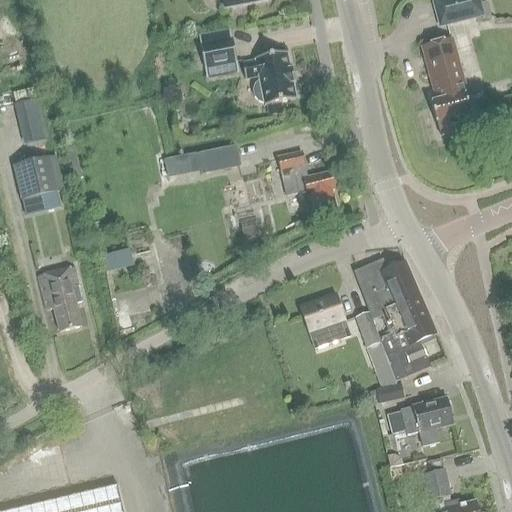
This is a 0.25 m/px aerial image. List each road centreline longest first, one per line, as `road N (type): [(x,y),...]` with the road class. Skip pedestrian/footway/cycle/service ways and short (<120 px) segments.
road 1 (unclassified): [(0,431),(271,280),(403,224)]
road 2 (tertiary): [(511,493),(463,333),(422,253)]
road 3 (tertiary): [(403,224),(384,185),(345,0)]
